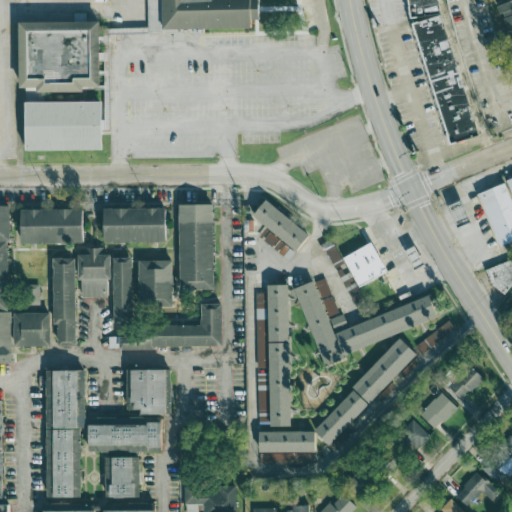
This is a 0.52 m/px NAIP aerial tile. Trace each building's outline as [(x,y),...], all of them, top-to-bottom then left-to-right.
[(511,0),(499,4),(509,37),(511,35),(511,0)] [(101,20),(20,22),(22,87),(37,87),(37,92),(59,92),(59,83),(79,83),(79,92),(86,92),(86,87),(103,87),(101,20)] [(105,150),(104,101),(27,102),(28,151),(105,150)] [(498,247),(511,241),(511,198),(506,183),(478,193),(498,247)] [(311,233),(265,201),(253,218),(300,250),(311,233)] [(181,204),(214,204),(214,289),(181,289),(181,204)] [(0,205),(10,205),(10,240),(8,241),(10,309),(0,309),(0,205)] [(21,209),(83,208),(83,243),(21,243),(21,209)] [(105,209),(166,208),(166,241),(106,242),(105,209)] [(270,245),(276,237),(269,233),(263,240),(270,245)] [(358,287),(388,273),(373,243),(344,258),(358,287)] [(331,264),(341,260),(336,246),(326,250),(331,264)] [(83,294),(83,279),(78,279),(78,254),(83,254),(83,247),(105,247),(105,253),(111,253),(111,278),(107,278),(107,295),(83,294)] [(114,257),(133,257),(134,325),(115,325),(114,257)] [(54,258),(76,258),(76,346),(58,346),(58,323),(54,323),(54,258)] [(511,282),(511,258),(487,269),(496,290),(511,282)] [(139,260),(173,260),(173,306),(139,306),(139,260)] [(295,289),(326,366),(345,359),(334,329),(347,324),(343,313),(338,314),(324,278),(295,289)] [(40,305),(40,285),(20,285),(21,305),(40,305)] [(271,427),(292,427),(290,285),(268,286),(271,427)] [(264,310),(264,293),(256,294),(256,310),(264,310)] [(440,318),(432,296),(337,331),(345,354),(440,318)] [(120,337),(137,337),(137,325),(202,325),(202,303),(222,303),(222,346),(157,346),(157,348),(120,348),(120,337)] [(0,312),(12,312),(12,363),(0,363),(0,312)] [(14,313),(50,313),(50,346),(14,346),(14,313)] [(430,363),(462,337),(448,320),(416,346),(430,363)] [(371,404),(398,375),(404,380),(421,362),(417,358),(421,353),(413,346),(411,348),(400,337),(354,387),(371,404)] [(463,400),(484,379),(472,366),(461,377),(456,373),(446,384),(463,400)] [(127,369),(171,368),(172,414),(142,414),(142,409),(127,409),(127,369)] [(47,369),(85,369),(85,427),(47,428),(47,369)] [(370,404),(355,390),(316,431),(332,445),(370,404)] [(436,430),(457,407),(441,392),(420,415),(436,430)] [(89,417),(161,417),(161,451),(89,451),(89,417)] [(430,436),(412,420),(400,434),(417,450),(430,436)] [(48,429),(81,428),(81,496),(49,497),(48,429)] [(260,432),(260,465),(313,464),(313,454),(317,454),(316,431),(260,432)] [(511,437),(510,435),(499,447),(511,458),(511,437)] [(106,457),(141,457),(140,496),(105,496),(106,457)] [(467,507),(482,491),(492,501),(500,492),(478,471),(455,495),(467,507)] [(236,511),(236,487),(185,486),(184,511),(198,511),(198,506),(203,506),(202,511),(236,511)] [(320,511),(350,511),(357,506),(343,493),(336,500),(333,498),(320,511)] [(443,511),(442,511),(464,511),(450,499),(440,509),(443,511)] [(45,511),(96,511),(97,511),(87,510),(87,504),(46,503),(45,511)]
